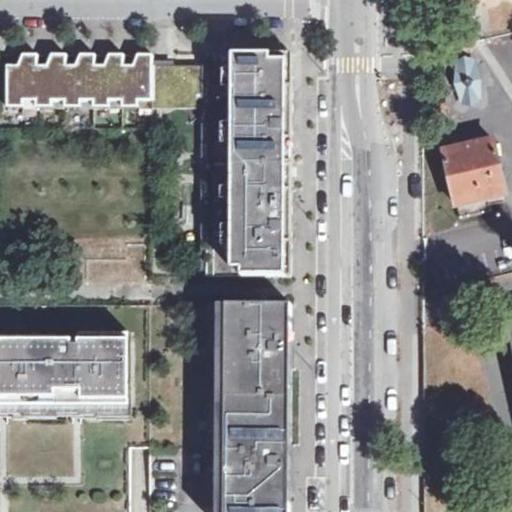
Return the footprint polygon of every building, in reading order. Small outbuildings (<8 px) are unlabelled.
[(216,274),(278,274),(280,57),(218,56),(216,274)] [(454,58),(456,106),(480,105),(478,57),(454,58)] [(157,60),(0,60),(0,114),(158,114),(157,60)] [(461,219),(492,211),(489,199),(507,195),(495,141),(445,151),(458,206),(459,206),(461,219)] [(208,305),(207,419),(292,419),(293,305),(208,305)] [(0,406),(151,404),(150,337),(96,337),(98,350),(89,350),(89,343),(9,344),(10,354),(0,353),(0,406)] [(207,419),(207,449),(219,450),(219,502),(271,502),(270,511),(291,511),(292,419),(207,419)] [(219,502),(218,511),(270,511),(271,502),(219,502)]
